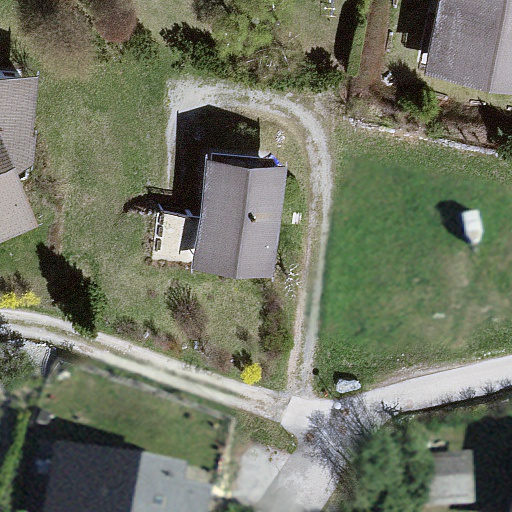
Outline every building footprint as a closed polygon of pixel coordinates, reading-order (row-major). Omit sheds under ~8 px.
[(511,0),(426,0),(413,67),(476,79),(511,86),(511,0)] [(0,240),(26,230),(1,171),(21,160),(25,71),(0,69),(0,240)] [(273,161),(193,152),(181,266),(260,275),(273,161)] [(167,475),(53,453),(41,511),(203,511),(209,476),(170,467),(167,475)] [(470,511),(466,455),(410,459),(414,511),(470,511)]
